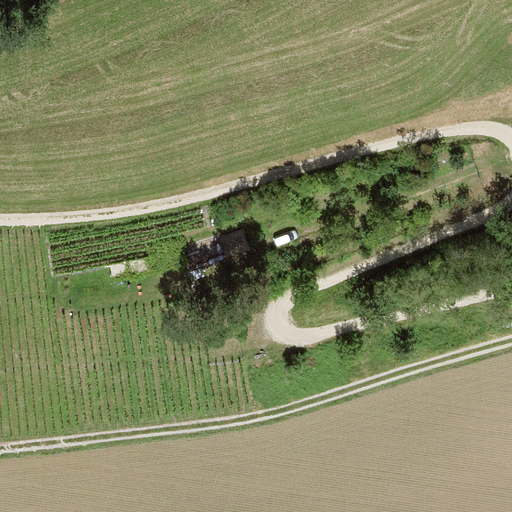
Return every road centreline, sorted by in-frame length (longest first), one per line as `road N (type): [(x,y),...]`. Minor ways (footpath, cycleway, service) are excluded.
road 1 (track): [(511,194),(290,296),(271,324),(286,340),(308,337),(511,288)]
road 2 (track): [(0,219),(125,213),(443,133),(482,128),(511,144)]
road 3 (track): [(0,447),(251,419),(511,344)]
